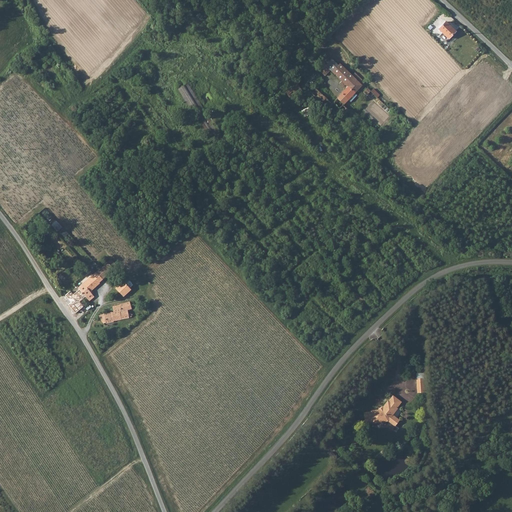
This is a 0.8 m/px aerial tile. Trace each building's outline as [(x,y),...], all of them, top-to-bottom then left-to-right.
[(439,29),(449,39),(456,31),(446,22),(439,29)] [(331,59),(338,66),(339,64),(342,62),(335,55),(331,59)] [(325,66),(330,71),(332,72),(338,66),(331,59),(326,65),(325,66)] [(352,76),(339,64),(338,66),(332,72),(335,75),(337,77),(341,81),(339,83),(343,87),(345,85),(353,77),(352,76)] [(330,71),(325,66),(320,71),(325,76),(330,71)] [(322,79),(316,73),(315,73),(313,73),(313,75),(315,77),(310,83),(306,87),(327,109),(326,110),(332,116),(337,111),(342,116),(348,110),(343,105),(344,104),(337,98),(331,103),(315,87),(316,85),(318,83),(322,79)] [(341,93),(348,100),(350,98),(355,93),(357,91),(364,83),(362,81),(363,80),(355,73),(352,76),(353,77),(345,85),(347,87),(341,93)] [(284,88),(292,102),(298,98),(295,94),(301,90),(296,81),(284,88)] [(208,138),(217,132),(187,83),(178,88),(208,138)] [(337,98),(344,104),(348,100),(341,93),(337,98)] [(57,221),(53,225),(58,231),(63,227),(57,221)] [(113,268),(107,262),(100,268),(106,275),(113,268)] [(100,268),(95,272),(102,279),(106,275),(100,268)] [(80,290),(85,296),(88,301),(93,297),(89,291),(99,283),(92,275),(82,283),(85,286),(80,290)] [(131,289),(123,281),(116,287),(123,296),(131,289)] [(73,306),(77,311),(82,306),(78,302),(85,296),(80,290),(79,289),(65,301),(71,308),(73,306)] [(103,313),(98,315),(101,321),(103,323),(104,322),(104,323),(112,321),(128,318),(128,317),(131,316),(132,315),(132,313),(131,313),(128,313),(127,309),(131,308),(129,301),(119,304),(119,305),(112,306),(113,312),(111,312),(111,311),(103,313)] [(392,407),(397,401),(392,397),(387,403),(392,407)] [(395,409),(400,403),(397,401),(392,407),(387,403),(382,409),(383,411),(379,413),(378,411),(371,412),(371,413),(364,414),(364,424),(372,423),(372,425),(388,423),(394,427),(398,421),(394,418),(398,413),(398,412),(397,410),(395,409)]
